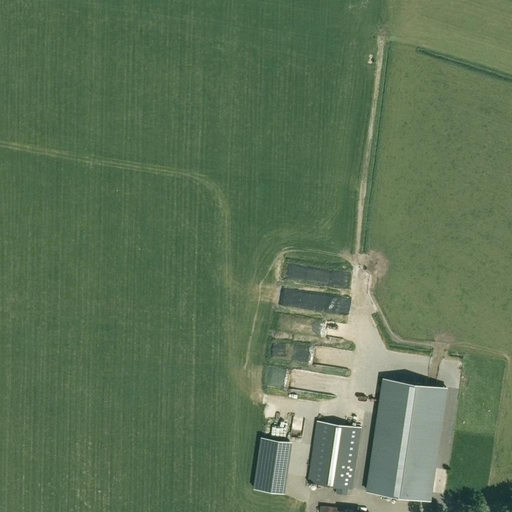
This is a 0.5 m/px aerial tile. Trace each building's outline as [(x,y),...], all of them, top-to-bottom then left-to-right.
[(340,298),(327,297),(326,309),(339,310),(340,298)] [(323,316),(322,364),(333,364),(334,316),(323,316)] [(383,377),(367,491),(429,500),(445,386),(383,377)] [(288,432),(300,432),(301,414),(289,413),(288,432)] [(309,482),(337,487),(336,493),(347,495),(348,488),(352,489),(361,427),(318,421),(309,482)] [(293,441),(261,436),(254,487),(286,492),(293,441)] [(483,492),(487,446),(476,445),(472,491),(483,492)]
